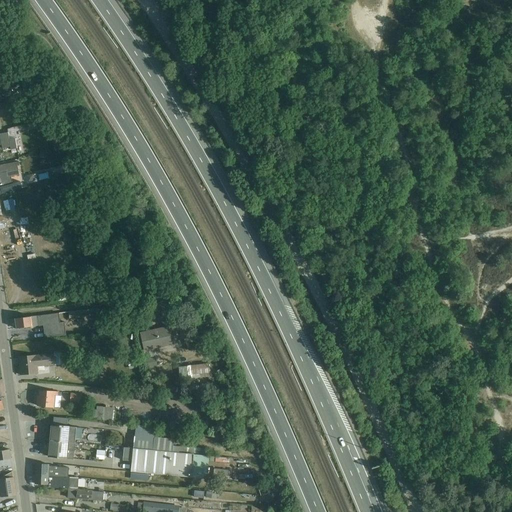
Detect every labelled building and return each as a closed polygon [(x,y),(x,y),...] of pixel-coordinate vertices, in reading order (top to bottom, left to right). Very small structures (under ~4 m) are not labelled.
[(24,94),(27,93),(37,91),(34,81),(31,81),(29,75),(20,77),(24,94)] [(6,76),(0,77),(0,78),(3,91),(9,90),(6,76)] [(37,91),(27,93),(28,99),(35,98),(35,97),(41,95),(40,90),(37,91)] [(17,100),(0,103),(0,109),(7,108),(7,107),(18,105),(17,100)] [(26,131),(36,129),(35,122),(25,124),(26,131)] [(0,151),(17,148),(14,128),(7,130),(8,132),(0,133),(0,151)] [(85,141),(79,142),(81,154),(87,153),(85,141)] [(77,142),(68,144),(71,156),(77,155),(75,147),(78,147),(77,142)] [(19,162),(0,165),(0,194),(23,188),(21,180),(13,183),(11,177),(19,175),(17,166),(20,165),(19,162)] [(33,174),(26,176),(28,182),(35,181),(33,174)] [(81,289),(82,300),(93,301),(87,288),(81,289)] [(73,300),(72,294),(48,296),(48,298),(47,298),(47,303),(73,300)] [(97,309),(68,312),(69,318),(98,315),(97,309)] [(54,314),(15,319),(16,329),(45,325),(46,332),(43,333),(44,338),(57,337),(55,321),(54,314)] [(158,365),(156,356),(157,356),(156,349),(172,345),(168,326),(140,333),(144,350),(142,350),(141,351),(143,359),(144,359),(146,367),(158,365)] [(62,353),(19,357),(21,375),(38,374),(38,371),(45,371),(44,366),(63,365),(62,353)] [(140,367),(139,355),(129,357),(129,361),(127,362),(129,370),(137,368),(138,368),(140,367)] [(189,366),(182,367),(182,375),(190,374),(190,379),(210,377),(209,363),(189,366)] [(209,395),(209,386),(201,386),(201,391),(196,391),(196,395),(209,395)] [(62,393),(39,391),(38,397),(36,396),(36,404),(38,404),(37,406),(60,407),(62,393)] [(70,393),(70,402),(82,402),(83,394),(70,393)] [(116,408),(97,406),(96,410),(88,409),(87,420),(115,421),(116,408)] [(50,441),(75,443),(76,439),(82,439),(83,428),(52,425),(50,441)] [(134,436),(133,449),(194,454),(194,448),(174,446),(174,440),(154,438),(134,436)] [(82,444),(75,443),(50,441),(49,456),(73,459),(74,450),(82,451),(82,444)] [(132,462),(131,472),(207,479),(210,456),(194,454),(133,449),(124,448),(123,460),(132,462)] [(9,450),(0,451),(0,460),(11,458),(9,450)] [(105,451),(97,450),(96,459),(105,460),(105,451)] [(36,475),(68,478),(69,468),(49,466),(49,464),(36,464),(36,475)] [(0,497),(16,495),(12,472),(0,478),(0,497)] [(78,479),(68,478),(36,475),(35,484),(44,484),(44,488),(69,489),(78,490),(78,479)] [(104,492),(78,490),(69,489),(69,490),(69,497),(103,499),(104,492)] [(204,491),(194,490),(193,497),(203,499),(204,491)] [(142,511),(178,511),(179,506),(143,502),(142,511)]
